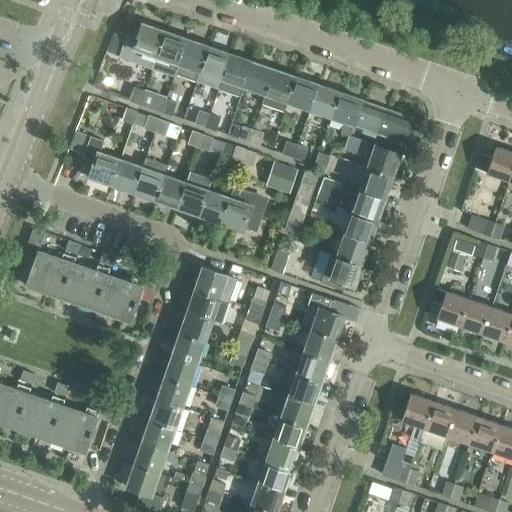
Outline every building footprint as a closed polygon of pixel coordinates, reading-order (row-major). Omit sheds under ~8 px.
[(120,56),(152,67),(165,30),(143,23),(138,37),(127,34),(125,40),(115,36),(110,50),(120,54),(120,56)] [(152,67),(174,75),(187,38),(165,30),(152,67)] [(175,73),(197,81),(209,46),(187,38),(174,75),(175,75),(175,73)] [(197,81),(219,89),(231,53),(209,46),(197,81)] [(241,97),(244,87),(253,61),(231,53),(219,89),(241,97)] [(244,87),(266,94),(275,69),(253,61),(244,87)] [(266,94),(288,102),(297,76),(275,69),(266,94)] [(288,102),(310,110),(319,84),(297,76),(288,102)] [(310,110),(332,117),(341,92),(319,84),(310,110)] [(130,100),(140,104),(144,92),(134,88),(130,100)] [(363,99),(341,92),(332,117),(345,122),(341,133),(350,136),(354,125),(363,101),(363,99)] [(152,108),(162,111),(166,99),(156,95),(152,108)] [(166,99),(162,111),(172,115),(176,103),(166,99)] [(387,109),(363,101),(354,125),(379,133),(387,109)] [(127,108),(123,120),(133,124),(137,113),(137,111),(127,108)] [(387,109),(379,133),(404,142),(412,118),(387,109)] [(196,123),(206,127),(210,114),(200,111),(196,123)] [(137,113),(133,123),(145,127),(149,117),(137,113)] [(210,114),(206,127),(216,130),(220,118),(210,114)] [(145,128),(155,131),(159,119),(149,116),(145,127),(145,128)] [(159,119),(155,131),(165,135),(169,123),(159,119)] [(239,138),(250,142),(254,130),(243,126),(239,138)] [(89,177),(111,184),(120,159),(100,152),(104,141),(74,130),(67,148),(85,154),(83,158),(95,162),(89,177)] [(254,130),(250,142),(259,145),(263,133),(254,130)] [(189,143),(199,147),(203,134),(193,131),(189,143)] [(203,134),(199,147),(209,150),(209,149),(221,153),(225,143),(213,139),(213,138),(203,134)] [(345,148),(355,152),(359,139),(350,136),(345,148)] [(359,139),(355,152),(365,155),(370,143),(359,139)] [(283,154),(294,157),(298,145),(287,141),(283,154)] [(298,145),(294,157),(303,160),(307,148),(298,145)] [(376,145),(368,167),(393,176),(401,154),(376,145)] [(232,158),(243,162),(247,150),(237,146),(232,158)] [(487,173),(510,181),(511,174),(511,151),(496,146),(487,173)] [(247,150),(243,162),(265,169),(269,157),(261,154),(247,150)] [(315,165),(325,168),(330,156),(320,152),(315,165)] [(480,154),(475,168),(487,173),(492,158),(480,154)] [(156,200),(165,174),(168,165),(146,157),(143,167),(134,192),(156,200)] [(111,184),(134,192),(143,167),(120,159),(111,184)] [(274,162),(268,179),(279,183),(278,188),(289,192),(297,169),(274,162)] [(368,167),(360,189),(386,198),(393,176),(368,167)] [(306,170),(303,179),(315,183),(318,175),(306,170)] [(156,200),(178,207),(187,182),(165,174),(156,200)] [(324,177),(321,187),(331,191),(335,179),(325,176),(324,177)] [(303,179),(299,190),(311,194),(315,183),(303,179)] [(178,207),(200,215),(209,190),(187,182),(178,207)] [(231,197),(222,223),(244,230),(245,227),(258,231),(269,199),(234,187),(231,197)] [(360,189),(353,211),(378,220),(386,198),(360,189)] [(200,215),(222,223),(231,197),(209,190),(200,215)] [(299,190),(296,200),(308,204),(311,194),(299,190)] [(296,200),(293,209),(305,213),(308,204),(296,200)] [(293,209),(289,218),(302,222),(305,213),(293,209)] [(353,211),(345,233),(371,242),(378,220),(353,211)] [(312,214),(310,221),(322,225),(324,218),(312,214)] [(468,228),(491,236),(496,223),(472,215),(468,228)] [(302,222),(289,218),(285,230),(297,234),(302,222)] [(496,223),(491,236),(499,239),(504,226),(496,223)] [(27,285),(62,297),(74,262),(39,250),(46,231),(34,227),(27,246),(39,250),(27,285)] [(345,233),(338,254),(364,263),(371,242),(345,233)] [(66,249),(78,254),(81,244),(69,240),(66,249)] [(475,255),(483,257),(488,244),(479,241),(475,255)] [(488,244),(483,257),(492,260),(497,247),(488,244)] [(449,248),(444,263),(457,268),(462,252),(449,248)] [(115,256),(103,252),(100,262),(112,265),(115,256)] [(364,263),(338,254),(332,252),(322,281),(344,288),(346,283),(356,286),(364,263)] [(131,261),(118,257),(115,264),(128,269),(131,261)] [(62,297),(96,309),(108,274),(74,262),(62,297)] [(203,267),(195,289),(229,300),(237,278),(203,267)] [(108,274),(96,309),(131,321),(143,287),(155,291),(161,272),(149,268),(143,286),(108,274)] [(278,295),(284,297),(289,286),(283,284),(278,295)] [(435,287),(430,300),(442,304),(446,291),(435,287)] [(188,311),(213,319),(222,322),(229,300),(195,289),(188,311)] [(437,317),(460,325),(469,299),(446,291),(442,304),(437,317)] [(320,307),(312,329),(338,338),(345,316),(342,314),(345,305),(312,294),(309,303),(320,307)] [(253,299),(250,308),(263,312),(266,303),(253,299)] [(460,325),(482,333),(491,307),(469,299),(460,325)] [(273,306),(270,314),(283,319),(286,310),(273,306)] [(482,333),(505,341),(511,320),(511,313),(491,307),(482,333)] [(263,312),(250,308),(246,319),(259,323),(263,312)] [(188,311),(180,333),(205,341),(213,319),(188,311)] [(283,319),(270,314),(266,326),(279,330),(283,319)] [(312,329),(305,351),(330,360),(338,338),(312,329)] [(180,333),(172,355),(198,363),(205,341),(180,333)] [(238,342),(235,351),(247,356),(250,346),(238,342)] [(259,349),(255,358),(267,363),(271,353),(259,349)] [(247,356),(235,351),(231,362),(243,366),(247,356)] [(305,351),(297,373),(322,382),(330,360),(305,351)] [(172,355),(165,377),(190,385),(198,363),(172,355)] [(267,363),(255,358),(251,369),(264,373),(267,363)] [(0,421),(17,428),(29,393),(0,382),(0,364),(1,363),(0,362),(0,421)] [(20,379),(32,384),(36,374),(24,370),(20,379)] [(297,373),(289,395),(315,404),(322,382),(297,373)] [(165,377),(157,399),(183,407),(190,385),(165,377)] [(55,392),(67,396),(70,386),(58,382),(55,392)] [(223,385),(220,395),(232,400),(235,389),(223,385)] [(243,392),(240,402),(252,406),(255,396),(243,392)] [(17,428),(51,440),(63,405),(29,393),(17,428)] [(402,420),(424,427),(433,401),(411,393),(402,420)] [(232,400),(220,395),(216,405),(228,410),(232,400)] [(289,395),(282,417),(307,426),(315,404),(289,395)] [(63,405),(51,440),(86,452),(98,417),(110,421),(116,402),(104,398),(98,417),(63,405)] [(157,399),(150,421),(175,429),(183,407),(157,399)] [(424,427),(447,435),(456,409),(433,401),(424,427)] [(252,406),(240,402),(236,412),(248,416),(252,406)] [(447,435),(470,443),(479,416),(456,409),(447,435)] [(470,443),(492,451),(501,424),(479,416),(470,443)] [(282,417),(274,439),(300,448),(307,426),(282,417)] [(150,421),(142,443),(167,451),(175,429),(150,421)] [(492,451),(511,457),(511,427),(501,424),(492,451)] [(208,429),(205,440),(217,444),(220,433),(208,429)] [(228,436),(225,446),(237,451),(240,440),(228,436)] [(274,439),(267,461),(292,470),(300,448),(274,439)] [(217,444),(205,440),(201,449),(202,449),(200,455),(211,459),(213,453),(217,444)] [(142,443),(134,465),(160,473),(167,451),(142,443)] [(383,474),(406,482),(411,469),(400,465),(406,449),(393,444),(383,474)] [(237,451),(225,446),(221,456),(233,460),(237,451)] [(267,461),(259,483),(284,492),(292,470),(267,461)] [(160,473),(134,465),(127,487),(141,492),(137,503),(160,510),(164,498),(153,494),(160,473)] [(217,468),(214,476),(225,480),(228,472),(217,468)] [(411,469),(406,482),(414,485),(419,472),(411,469)] [(193,473),(189,484),(202,488),(206,477),(193,473)] [(213,479),(209,490),(222,495),(225,484),(213,479)] [(373,480),(370,491),(391,496),(394,485),(373,480)] [(442,495),(451,498),(456,484),(446,481),(442,495)] [(259,483),(251,505),(272,511),(277,511),(284,492),(259,483)] [(202,488),(189,484),(186,493),(198,497),(202,488)] [(456,484),(451,498),(459,500),(464,487),(456,484)] [(390,500),(399,503),(403,490),(394,487),(390,500)] [(222,495),(209,490),(206,499),(211,501),(210,502),(214,504),(214,502),(218,504),(222,495)] [(403,490),(399,503),(407,506),(412,493),(403,490)] [(478,492),(474,506),(486,510),(491,497),(478,492)] [(185,497),(181,507),(194,511),(197,501),(185,497)] [(486,510),(492,511),(496,511),(500,500),(491,497),(486,510)] [(500,500),(496,511),(504,511),(508,503),(500,500)] [(435,511),(445,511),(448,505),(439,502),(435,511)]
